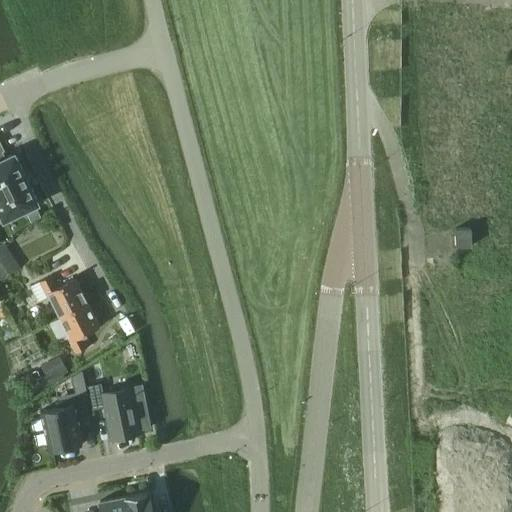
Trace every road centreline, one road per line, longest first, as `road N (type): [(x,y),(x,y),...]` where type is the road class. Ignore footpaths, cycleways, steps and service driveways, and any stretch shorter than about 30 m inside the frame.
road 1 (unclassified): [(258,434),(164,49)]
road 2 (unclassified): [(308,511),(330,284),(361,207)]
road 3 (secondary): [(375,511),(361,207)]
road 4 (residential): [(258,434),(40,482),(21,511)]
road 5 (residential): [(10,96),(122,320)]
road 6 (secondary): [(361,207),(351,0)]
road 7 (residential): [(164,49),(10,96)]
